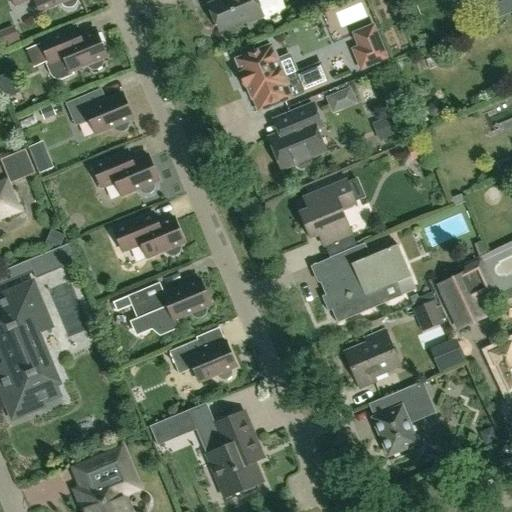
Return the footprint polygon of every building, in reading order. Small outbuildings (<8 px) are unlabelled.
[(34,0),(40,12),(60,3),(61,5),(62,6),(63,7),(65,8),(67,9),(68,9),(70,9),(72,9),(73,8),(75,7),(76,6),(77,4),(78,3),(78,1),(78,0),(12,0),(15,6),(28,0),(34,0)] [(221,0),(209,5),(220,31),(247,19),(249,23),(263,17),(262,13),(256,0),(221,0)] [(495,19),(511,12),(511,0),(505,0),(490,6),(495,19)] [(76,27),(68,30),(40,42),(49,63),(46,64),(50,75),(53,78),(57,80),(62,80),(73,75),(71,72),(86,65),(87,67),(88,68),(89,69),(91,70),(92,71),(94,71),(96,71),(97,71),(99,70),(100,69),(102,68),(103,66),(103,65),(104,63),(104,62),(104,60),(103,58),(107,57),(103,47),(106,45),(102,33),(97,34),(96,32),(80,39),(76,27)] [(366,42),(357,46),(353,48),(362,69),(386,58),(379,40),(367,45),(366,42)] [(242,75),(245,81),(246,84),(245,85),(245,86),(247,86),(252,99),(253,98),(259,111),(292,98),(291,97),(303,93),(329,82),(321,64),(296,74),(299,82),(287,87),(286,85),(287,84),(284,77),(279,79),(274,66),(279,64),(271,46),(236,60),(242,74),(240,74),(240,76),(242,75)] [(96,134),(112,127),(113,129),(114,130),(115,131),(116,132),(118,133),(119,133),(121,133),(123,133),(124,132),(126,132),(127,131),(128,129),(129,128),(129,127),(130,125),(130,123),(129,122),(129,120),(133,119),(122,94),(99,104),(94,92),(66,104),(75,126),(90,120),(96,134)] [(314,105),(281,119),(272,123),(277,135),(269,139),(281,169),(296,163),(298,167),(302,169),(309,166),(311,161),(309,158),(320,153),(315,141),(318,140),(319,136),(316,128),(322,125),(314,105)] [(391,116),(372,124),(379,142),(398,134),(391,116)] [(35,173),(25,150),(1,160),(10,183),(35,173)] [(122,196),(138,189),(139,191),(140,192),(141,193),(142,194),(144,195),(146,195),(147,195),(149,195),(151,194),(152,193),(153,192),(154,190),(155,189),(155,187),(156,185),(155,184),(155,182),(159,181),(148,156),(132,162),(128,151),(92,166),(101,188),(116,182),(122,196)] [(355,201),(364,197),(356,180),(348,183),(347,181),(303,199),(307,210),(300,213),(310,238),(317,235),(322,247),(352,234),(347,223),(342,209),(356,203),(355,201)] [(0,215),(16,209),(6,184),(0,186),(0,215)] [(148,258),(164,251),(165,253),(166,254),(167,255),(168,256),(170,257),(172,257),(173,257),(175,257),(177,256),(178,255),(179,254),(180,252),(181,251),(181,249),(181,248),(181,246),(181,244),(184,243),(174,218),(158,224),(154,213),(114,230),(124,254),(142,246),(148,258)] [(0,273),(0,285),(33,272),(36,279),(75,263),(68,245),(0,273)] [(361,245),(326,259),(326,261),(327,261),(331,270),(330,270),(332,273),(319,279),(318,284),(323,296),(322,297),(328,312),(332,310),(337,323),(389,302),(381,282),(388,279),(395,282),(396,283),(411,277),(398,245),(366,258),(361,245)] [(511,246),(490,254),(501,288),(511,284),(511,246)] [(470,279),(485,272),(480,262),(465,269),(466,273),(438,286),(458,329),(458,330),(488,316),(470,279)] [(177,319),(190,313),(191,315),(192,316),(193,317),(194,318),(196,319),(198,319),(199,319),(201,319),(203,318),(204,317),(205,316),(206,314),(207,313),(207,311),(207,310),(207,308),(207,306),(210,305),(200,280),(164,295),(160,283),(113,303),(117,312),(132,306),(138,321),(144,318),(162,332),(180,325),(177,319)] [(0,392),(5,404),(21,397),(28,414),(43,407),(41,401),(61,392),(36,332),(49,327),(31,285),(0,298),(0,346),(8,365),(0,368),(0,392)] [(67,313),(77,350),(95,345),(81,293),(73,295),(77,311),(67,313)] [(412,310),(422,333),(445,323),(435,300),(412,310)] [(400,367),(385,330),(365,338),(369,347),(347,356),(360,389),(375,382),(373,378),(400,367)] [(199,382),(215,375),(216,377),(217,378),(219,379),(220,380),(222,381),(223,381),(225,381),(227,381),(228,380),(230,379),(231,378),(232,377),(233,375),(233,373),(233,372),(233,370),(232,368),(236,367),(226,342),(202,352),(197,340),(170,352),(179,374),(193,368),(199,382)] [(466,364),(456,340),(431,351),(440,374),(466,364)] [(493,354),(510,391),(511,389),(511,349),(510,346),(493,354)] [(430,379),(377,401),(382,414),(372,418),(388,456),(418,444),(409,424),(414,422),(417,415),(415,410),(431,404),(423,383),(430,380),(430,379)] [(254,462),(264,458),(254,436),(253,436),(249,427),(250,426),(249,424),(248,424),(244,415),(245,414),(244,412),(214,425),(205,404),(188,411),(207,455),(206,455),(224,498),(241,491),(244,492),(250,490),(251,487),(263,482),(254,462)] [(171,438),(164,421),(149,427),(157,444),(171,438)] [(101,487),(78,497),(84,511),(130,511),(118,481),(133,475),(122,449),(90,462),(101,487)]
